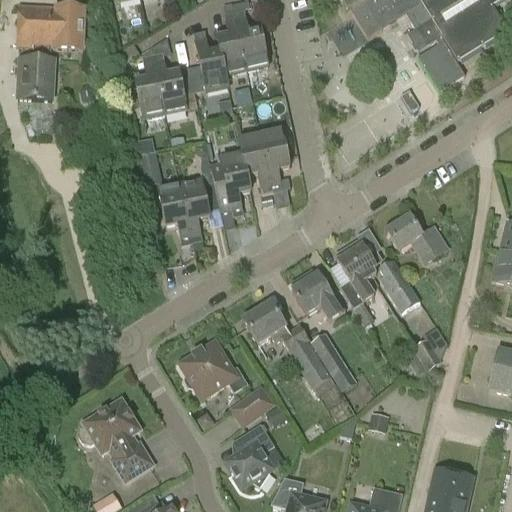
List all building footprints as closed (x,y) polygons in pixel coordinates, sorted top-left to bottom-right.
[(116,0),(118,8),(138,4),(137,0),(116,0)] [(422,9),(416,0),(336,0),(347,17),(350,15),(368,43),(405,20),(422,9)] [(416,0),(422,9),(405,20),(415,35),(407,40),(417,57),(435,46),(438,50),(418,63),(439,97),(465,81),(456,67),(507,35),(492,11),(509,0),(416,0)] [(53,66),(50,65),(50,51),(52,51),(52,55),(84,57),(85,12),(18,9),(16,51),(33,52),(32,64),(20,64),(18,104),(51,105),(53,66)] [(223,19),(225,26),(224,26),(227,41),(216,43),(219,56),(217,56),(225,94),(229,93),(226,81),(247,77),(234,17),(233,17),(231,9),(223,11),(225,19),(223,19)] [(244,15),(234,17),(247,77),(267,72),(259,34),(249,36),(244,15)] [(200,71),(188,74),(194,98),(205,95),(206,98),(225,94),(217,56),(209,58),(206,44),(205,37),(193,39),(194,45),(194,47),(195,47),(200,71)] [(151,53),(150,54),(163,121),(187,115),(184,100),(194,98),(188,74),(179,76),(179,77),(167,80),(163,61),(159,62),(157,50),(151,53)] [(135,87),(136,95),(127,97),(130,114),(140,112),(143,125),(163,121),(150,54),(141,59),(143,69),(146,85),(135,87)] [(419,112),(409,96),(400,101),(411,117),(419,112)] [(281,134),(260,139),(272,198),(289,194),(288,188),(281,190),(278,175),(289,172),(281,134)] [(241,159),(239,160),(247,198),(251,197),(248,181),(257,179),(260,195),(263,207),(273,205),(272,198),(260,139),(237,144),(241,159)] [(151,141),(135,145),(146,187),(162,183),(151,141)] [(211,178),(209,178),(217,214),(230,212),(232,223),(244,220),(239,199),(247,198),(239,160),(220,164),(220,167),(209,170),(211,178)] [(202,185),(177,190),(189,249),(203,246),(198,225),(210,223),(208,216),(217,214),(209,178),(200,180),(202,185)] [(189,249),(177,190),(157,194),(165,232),(177,230),(180,245),(181,245),(182,251),(189,249)] [(409,221),(398,228),(396,224),(385,231),(388,235),(386,236),(399,255),(410,248),(424,271),(450,255),(434,231),(421,239),(409,221)] [(511,268),(511,227),(507,226),(500,257),(498,257),(497,260),(511,263),(511,264),(511,269),(511,268)] [(363,251),(361,252),(356,245),(334,260),(338,267),(336,268),(348,286),(339,293),(363,332),(365,331),(367,335),(373,332),(370,327),(373,325),(363,308),(375,301),(367,286),(376,280),(373,276),(377,274),(363,251)] [(511,264),(511,263),(497,260),(491,285),(511,290),(511,268),(511,269),(511,264)] [(394,266),(378,275),(382,282),(378,286),(400,321),(420,308),(394,266)] [(317,280),(315,281),(311,275),(290,289),(294,294),(292,296),(307,320),(318,313),(327,328),(345,316),(332,296),(329,298),(317,280)] [(284,333),(285,333),(270,308),(254,318),(252,316),(245,320),(247,323),(242,325),(258,350),(271,342),(275,348),(280,344),(317,401),(331,393),(335,390),(308,347),(309,346),(299,330),(287,337),(284,333)] [(414,354),(417,358),(406,365),(417,382),(427,376),(428,376),(439,369),(439,368),(446,349),(436,333),(422,342),(425,347),(414,354)] [(344,370),(324,339),(310,348),(330,379),(344,370)] [(239,371),(232,375),(215,347),(201,356),(201,354),(192,360),(193,361),(179,369),(186,381),(185,386),(189,392),(194,393),(201,405),(228,389),(234,398),(249,389),(239,371)] [(511,357),(498,354),(489,395),(511,400),(511,357)] [(243,431),(272,410),(260,394),(231,415),(243,431)] [(108,454),(114,464),(112,465),(125,487),(152,470),(139,448),(137,450),(131,440),(140,435),(121,405),(83,429),(81,433),(79,440),(83,447),(91,449),(94,447),(102,459),(108,454)] [(351,444),(354,425),(341,433),(339,442),(351,444)] [(237,445),(244,456),(225,468),(241,493),(252,487),(253,488),(259,493),(268,479),(267,477),(272,474),(263,459),(274,452),(261,430),(237,445)] [(466,511),(473,483),(434,474),(426,511),(466,511)] [(323,511),(325,507),(300,501),(303,488),(284,483),(270,510),(276,511),(323,511)] [(399,511),(402,500),(373,493),(368,511),(361,511),(351,509),(350,511),(399,511)] [(91,508),(93,511),(119,511),(121,511),(112,496),(91,508)]
